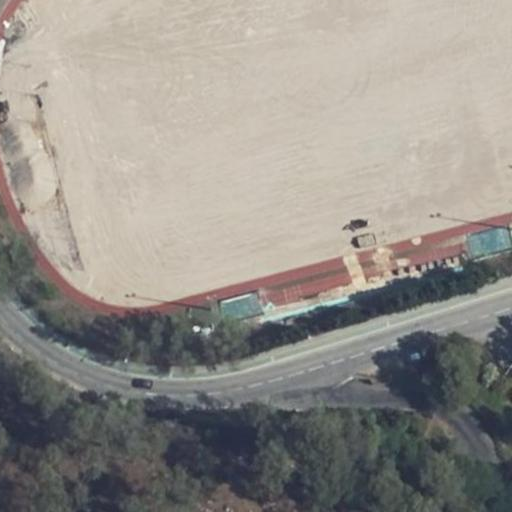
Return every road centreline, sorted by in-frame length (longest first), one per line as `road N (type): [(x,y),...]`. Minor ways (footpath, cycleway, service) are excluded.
road 1 (tertiary): [(323,368),(180,399),(103,391),(26,356),(0,333)]
road 2 (residential): [(323,368),(338,385),(421,400),(465,422),(511,503)]
road 3 (tertiary): [(511,308),(323,368)]
